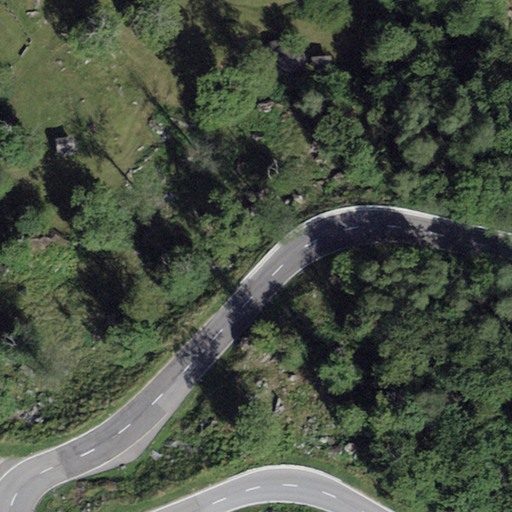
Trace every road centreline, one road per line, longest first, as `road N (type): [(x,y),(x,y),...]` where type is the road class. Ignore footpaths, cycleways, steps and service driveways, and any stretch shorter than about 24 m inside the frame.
road 1 (tertiary): [(9,511),(25,483),(120,432),(308,244),(360,226),(395,228),(511,256)]
road 2 (tertiary): [(360,511),(319,492),(277,485),(193,511)]
